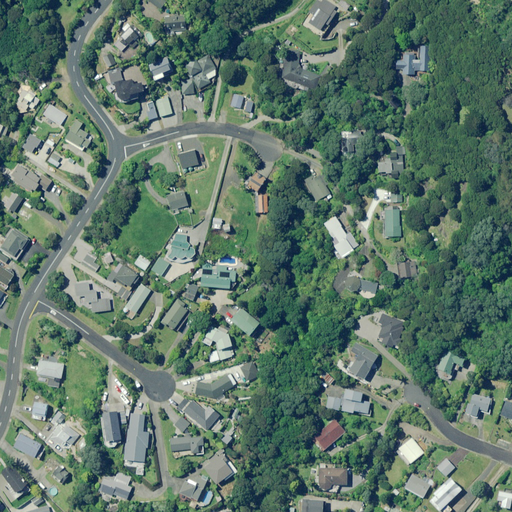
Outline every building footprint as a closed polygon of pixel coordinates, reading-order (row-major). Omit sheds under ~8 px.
[(166,2),(162,0),(147,0),(147,1),(160,10),(166,2)] [(316,0),(301,25),(320,37),(338,9),(324,0),(322,0),(321,3),(316,0)] [(175,35),(175,31),(188,30),(187,16),(165,18),(166,32),(171,31),(172,35),(175,35)] [(129,45),(138,35),(127,24),(122,29),(126,32),(118,41),(124,46),(127,43),(129,45)] [(299,51),(281,50),(277,81),(296,89),(297,88),(308,93),(310,89),(316,92),(321,75),(302,69),(299,63),(299,51)] [(115,64),(110,54),(103,57),(107,67),(115,64)] [(185,65),(191,79),(181,79),(180,95),(194,94),(195,90),(211,84),(207,73),(216,69),(209,54),(185,65)] [(400,69),(400,76),(408,77),(408,75),(414,75),(414,70),(425,71),(425,62),(420,62),(420,60),(415,60),(415,55),(403,54),(403,61),(397,60),(396,69),(400,69)] [(149,64),(155,80),(174,73),(171,65),(168,57),(149,64)] [(117,68),(107,72),(111,85),(106,87),(108,93),(115,91),(119,103),(139,97),(138,92),(144,90),(141,83),(134,85),(132,79),(123,82),(118,68),(117,68)] [(35,96),(36,95),(29,90),(28,92),(24,89),(17,99),(20,101),(17,105),(25,111),(28,106),(33,109),(40,100),(35,96)] [(244,97),(234,94),(230,106),(240,109),(244,97)] [(172,114),(167,96),(156,99),(160,117),(172,114)] [(157,118),(155,110),(153,101),(147,103),(149,111),(147,112),(149,120),(157,118)] [(67,116),(50,104),(43,115),(60,126),(67,116)] [(51,126),(39,120),(30,135),(43,142),(51,126)] [(76,120),(64,139),(77,147),(76,148),(81,151),(83,148),(85,149),(88,144),(90,142),(85,138),(87,134),(79,128),(82,124),(76,120)] [(378,172),(385,172),(385,173),(391,174),(391,178),(401,178),(402,157),(397,156),(397,153),(390,153),(390,155),(383,155),(378,154),(378,172)] [(59,162),(50,156),(46,163),(55,168),(59,162)] [(40,177),(16,164),(9,176),(12,177),(11,180),(15,182),(32,192),(33,189),(36,190),(38,186),(46,191),(51,181),(41,175),(40,177)] [(307,169),(311,176),(304,180),(316,201),(329,194),(318,172),(316,173),(312,166),(307,169)] [(252,191),(253,189),(257,192),(265,178),(256,172),(247,186),(250,187),(249,189),(252,191)] [(188,205),(183,192),(167,198),(173,215),(179,213),(178,208),(188,205)] [(401,192),(390,192),(390,202),(401,202),(401,192)] [(266,203),(266,195),(254,196),(255,213),(265,212),(264,203),(266,203)] [(384,220),(385,230),(382,230),(382,237),(395,236),(401,236),(399,209),(379,210),(380,221),(384,220)] [(346,235),(336,217),(324,224),(332,238),(335,236),(339,243),(334,246),(342,259),(353,252),(348,243),(355,239),(351,232),(346,235)] [(222,219),(213,218),(212,228),(220,229),(222,219)] [(21,249),(29,238),(14,228),(13,228),(12,228),(11,228),(11,229),(10,229),(9,230),(8,231),(7,232),(7,233),(7,234),(6,235),(6,236),(6,237),(7,238),(0,246),(0,248),(13,258),(20,248),(21,249)] [(186,235),(174,234),(173,239),(168,245),(168,249),(170,250),(170,253),(166,257),(170,261),(177,263),(190,261),(195,254),(195,250),(193,248),(189,248),(190,246),(186,242),(186,235)] [(92,245),(85,242),(82,247),(90,251),(92,245)] [(0,261),(5,264),(9,257),(0,251),(0,261)] [(96,258),(87,252),(80,263),(95,273),(99,266),(93,262),(96,258)] [(150,263),(139,256),(134,264),(145,271),(150,263)] [(168,264),(159,258),(151,270),(160,276),(168,264)] [(411,277),(409,262),(395,265),(397,279),(411,277)] [(231,289),(232,281),(234,281),(235,267),(215,265),(215,269),(212,268),(212,265),(202,264),(200,286),(224,288),(231,289)] [(138,275),(123,265),(113,280),(123,286),(125,284),(130,287),(138,275)] [(13,275),(0,266),(0,281),(6,286),(13,275)] [(343,285),(343,286),(344,287),(345,289),(345,290),(347,291),(348,292),(349,292),(351,292),(352,292),(354,292),(355,292),(363,297),(371,299),(381,287),(356,266),(346,278),(345,278),(345,279),(343,281),(343,282),(343,283),(343,285)] [(116,274),(111,270),(106,277),(111,281),(116,274)] [(79,304),(82,304),(90,309),(90,313),(93,315),(97,312),(110,310),(109,298),(102,299),(101,294),(96,294),(95,290),(89,291),(88,282),(73,284),(74,297),(78,297),(79,304)] [(185,287),(187,288),(184,297),(193,301),(199,287),(189,283),(189,284),(186,283),(185,287)] [(125,307),(129,309),(125,316),(131,320),(143,302),(151,291),(140,284),(125,307)] [(188,310),(176,301),(160,323),(172,332),(188,310)] [(262,323),(241,306),(230,320),(250,337),(262,323)] [(403,319),(381,313),(379,324),(381,324),(379,332),(378,332),(376,340),(381,342),(381,344),(396,348),(397,342),(403,319)] [(224,359),(234,356),(229,335),(212,326),(205,339),(212,343),(213,340),(216,342),(218,352),(208,354),(210,362),(224,359)] [(378,356),(355,343),(350,352),(357,356),(348,370),(364,379),(378,356)] [(457,358),(458,356),(453,354),(445,351),(437,369),(449,375),(455,363),(462,367),(464,362),(457,358)] [(64,364),(39,360),(38,367),(36,367),(35,374),(62,378),(64,364)] [(477,361),(468,360),(467,367),(475,369),(477,361)] [(258,377),(251,362),(239,368),(246,382),(258,377)] [(334,378),(323,369),(318,374),(329,384),(334,378)] [(233,385),(236,383),(230,373),(211,384),(196,383),(194,394),(216,399),(219,397),(223,395),(234,388),(233,385)] [(128,392),(123,387),(120,390),(125,395),(128,392)] [(362,393),(344,390),(343,400),(328,397),(326,408),(354,413),(354,411),(365,413),(364,415),(370,416),(371,410),(368,410),(370,402),(361,401),(362,393)] [(478,419),(480,409),(485,411),(484,413),(489,414),(493,399),(472,394),(469,404),(466,404),(464,414),(474,416),(473,418),(478,419)] [(181,402),(176,398),(173,401),(178,406),(177,407),(206,432),(220,416),(209,406),(205,410),(193,400),(190,403),(184,398),(181,402)] [(123,401),(123,403),(102,405),(103,413),(102,413),(103,424),(101,424),(103,435),(104,435),(106,448),(121,446),(119,426),(126,425),(124,408),(129,408),(128,406),(128,401),(123,401)] [(511,420),(511,403),(505,401),(500,416),(511,420)] [(48,404),(33,402),(30,419),(46,421),(48,404)] [(242,410),(235,408),(233,416),(239,418),(242,410)] [(56,426),(61,420),(61,421),(65,417),(62,413),(59,411),(51,421),(56,426)] [(126,429),(123,460),(144,462),(146,447),(147,447),(149,433),(143,432),(144,415),(130,414),(129,430),(126,429)] [(190,424),(181,417),(173,425),(183,433),(190,424)] [(345,432),(334,420),(314,437),(324,450),(345,432)] [(50,437),(63,448),(68,449),(79,435),(62,422),(50,437)] [(36,458),(42,445),(19,434),(13,447),(36,458)] [(232,439),(227,434),(222,440),(227,444),(232,439)] [(204,453),(203,437),(169,439),(170,451),(189,450),(189,454),(204,453)] [(424,453),(412,438),(395,452),(407,467),(424,453)] [(235,468),(221,450),(208,460),(211,463),(203,469),(216,485),(224,479),(225,481),(234,474),(231,470),(235,468)] [(455,468),(446,458),(436,468),(445,477),(455,468)] [(65,468),(60,463),(49,476),(60,486),(69,476),(63,471),(65,468)] [(144,465),(136,465),(136,475),(144,475),(144,465)] [(325,465),(320,465),(320,467),(318,467),(318,490),(330,490),(330,484),(346,485),(347,469),(325,468),(325,465)] [(13,466),(0,474),(0,475),(7,484),(4,486),(14,500),(30,489),(13,466)] [(131,478),(117,473),(115,481),(104,477),(98,491),(112,496),(113,494),(127,500),(132,488),(128,486),(131,478)] [(422,480),(412,474),(404,488),(423,498),(432,481),(424,477),(422,480)] [(184,497),(185,495),(198,501),(207,481),(197,476),(193,485),(189,483),(183,480),(177,494),(184,497)] [(462,490),(450,477),(433,494),(435,496),(429,501),(440,511),(462,490)] [(501,502),(500,507),(510,509),(511,500),(511,493),(498,491),(496,501),(501,502)] [(325,511),(326,501),(301,500),(300,511),(325,511)]
